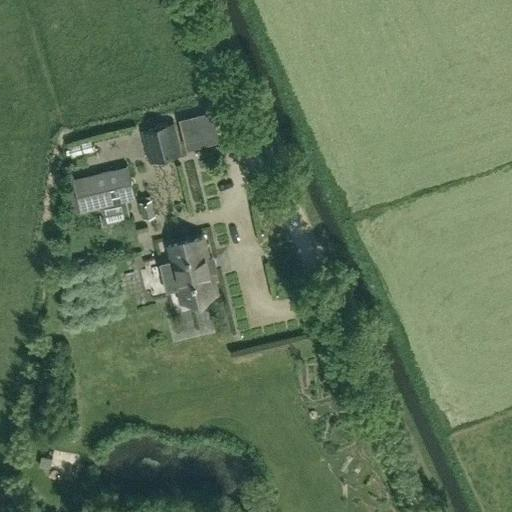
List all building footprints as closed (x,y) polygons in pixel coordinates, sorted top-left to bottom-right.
[(181,154),(173,123),(142,131),(150,162),(181,154)] [(80,211),(136,199),(128,167),(73,179),(80,211)] [(144,218),(155,215),(151,200),(141,203),(144,218)] [(178,285),(182,301),(193,299),(194,300),(206,297),(205,296),(217,293),(211,271),(215,270),(214,270),(211,258),(212,257),(208,258),(203,236),(168,245),(172,261),(161,264),(167,287),(178,285)] [(51,468),(52,459),(43,457),(41,467),(51,468)]
